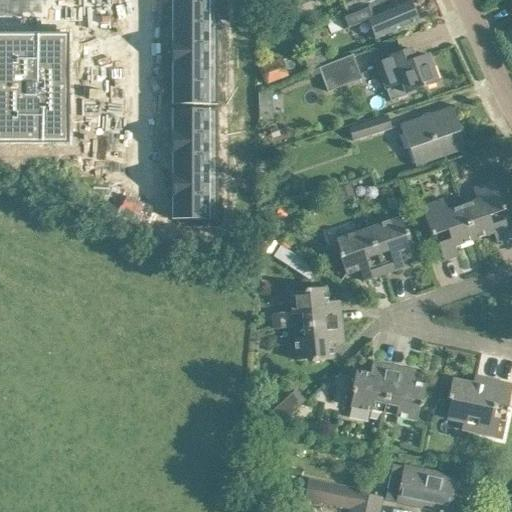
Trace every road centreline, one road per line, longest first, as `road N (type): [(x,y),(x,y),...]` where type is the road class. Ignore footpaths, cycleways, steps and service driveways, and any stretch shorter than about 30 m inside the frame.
road 1 (unknown): [(0,128),(103,145),(122,146),(134,136),(149,0)]
road 2 (unclassified): [(511,349),(387,319),(511,275)]
